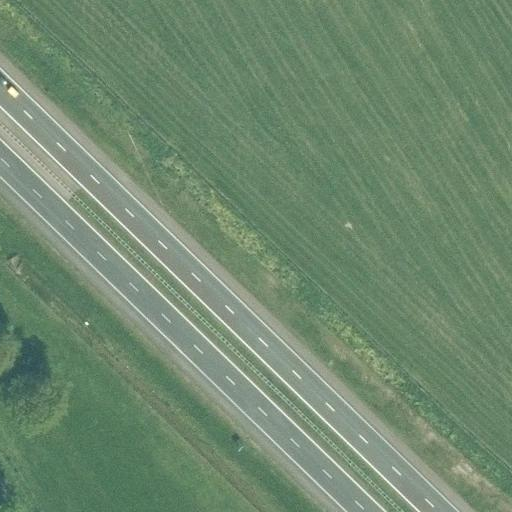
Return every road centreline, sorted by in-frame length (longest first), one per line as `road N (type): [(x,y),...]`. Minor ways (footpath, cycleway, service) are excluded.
road 1 (motorway): [(442,511),(0,84)]
road 2 (motorway): [(0,155),(367,511)]
